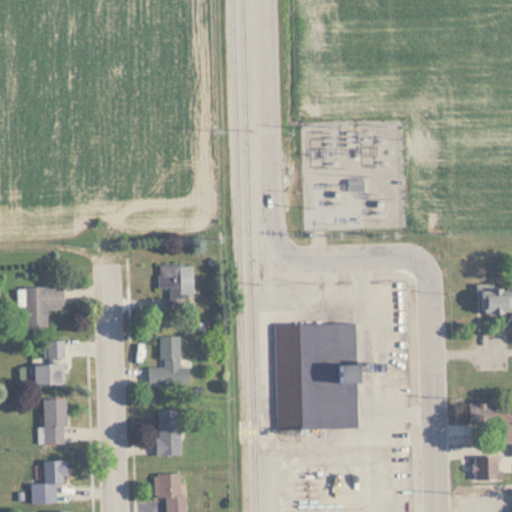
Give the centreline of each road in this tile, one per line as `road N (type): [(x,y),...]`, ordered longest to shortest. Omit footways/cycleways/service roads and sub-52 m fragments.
road 1 (residential): [(437,511),(429,272),(414,255),(292,259),(279,244),(271,215),(264,0)]
road 2 (residential): [(117,511),(111,274)]
